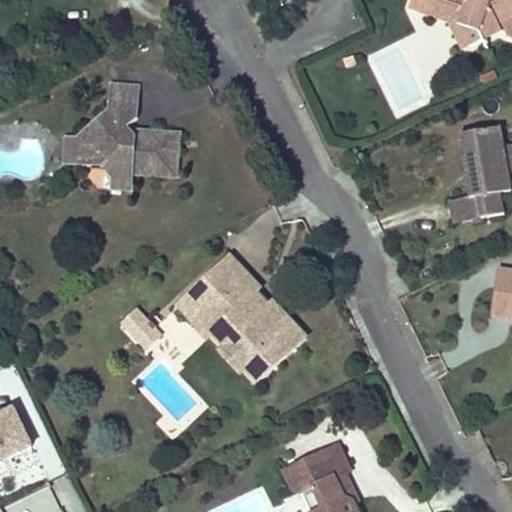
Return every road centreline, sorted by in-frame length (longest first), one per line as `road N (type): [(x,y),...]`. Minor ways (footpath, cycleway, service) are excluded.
road 1 (residential): [(253,66),(315,183),(342,209),(371,272),(375,315),(443,448),(490,511)]
road 2 (residential): [(253,66),(341,23),(329,0)]
